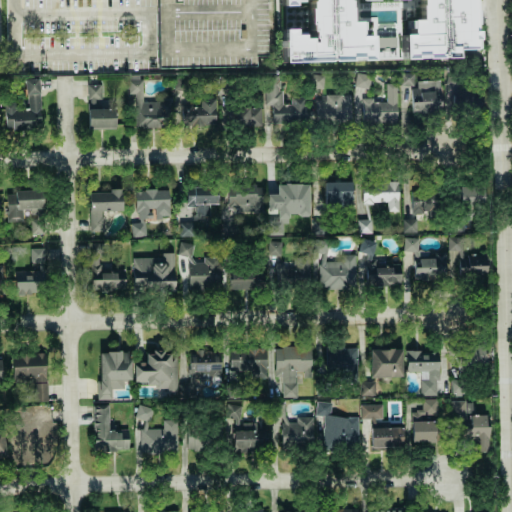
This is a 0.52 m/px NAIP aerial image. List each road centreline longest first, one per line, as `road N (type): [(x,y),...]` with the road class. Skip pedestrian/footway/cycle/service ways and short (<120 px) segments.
road 1 (tertiary): [(511,511),(496,0)]
road 2 (residential): [(451,478),(0,490)]
road 3 (residential): [(448,316),(0,326)]
road 4 (residential): [(447,150),(0,161)]
road 5 (residential): [(71,511),(62,78)]
